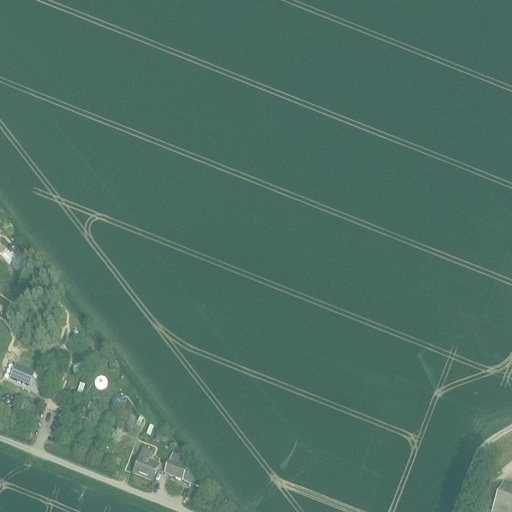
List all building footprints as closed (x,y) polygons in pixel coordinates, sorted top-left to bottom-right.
[(14,254),(17,252),(17,249),(15,246),(11,246),(9,248),(9,252),(11,254),(14,254)] [(10,299),(1,319),(11,323),(19,303),(10,299)] [(29,387),(35,374),(16,366),(10,379),(29,387)] [(121,401),(120,393),(109,395),(110,402),(121,401)] [(152,482),(159,467),(148,462),(152,452),(143,449),(133,474),(152,482)] [(169,463),(164,474),(188,484),(191,485),(196,473),(197,471),(188,461),(173,454),(169,463)] [(511,511),(511,488),(503,484),(492,511),(511,511)]
